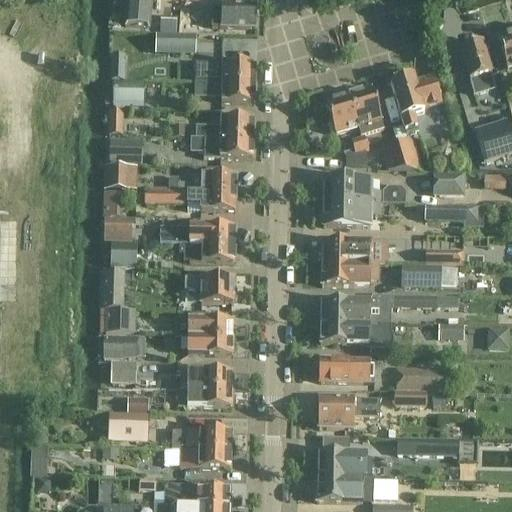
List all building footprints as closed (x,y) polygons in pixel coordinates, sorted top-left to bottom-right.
[(118,0),(117,30),(141,31),(142,22),(143,0),(118,0)] [(256,8),(220,7),(220,12),(211,12),(211,31),(255,32),(256,8)] [(156,37),(155,57),(194,58),(195,39),(167,37),(156,37)] [(511,71),(511,37),(497,42),(507,73),(511,71)] [(481,46),(459,53),(469,85),(473,100),(495,93),(491,78),(481,46)] [(125,58),(124,83),(136,84),(136,58),(125,58)] [(195,66),(195,86),(221,87),(221,86),(254,87),(254,68),(221,67),(195,66)] [(110,70),(110,84),(124,84),(124,71),(110,70)] [(413,80),(390,87),(403,127),(392,131),(397,148),(398,152),(405,175),(417,175),(422,175),(412,143),(408,144),(406,139),(418,135),(413,119),(424,116),(423,112),(440,107),(440,106),(441,104),(439,95),(436,94),(433,84),(416,89),(413,80)] [(112,108),(112,110),(142,111),(143,86),(113,85),(113,86),(112,108)] [(195,86),(195,99),(221,100),(220,106),(254,107),(254,87),(221,86),(221,87),(195,86)] [(371,93),(348,100),(357,132),(360,140),(383,133),(371,93)] [(348,100),(325,107),(330,125),(327,127),(330,135),(333,136),(334,139),(357,132),(348,100)] [(123,115),(109,114),(108,138),(122,139),(123,115)] [(196,130),(196,142),(203,142),(219,142),(253,143),(253,123),(220,122),(220,130),(196,130)] [(511,144),(506,124),(474,134),(484,165),(511,156),(511,144)] [(172,128),(172,140),(184,140),(184,128),(172,128)] [(371,138),(360,141),(364,154),(375,151),(371,138)] [(345,159),(344,173),(370,174),(364,154),(360,141),(350,144),(354,156),(345,159)] [(190,142),(190,156),(202,156),(202,162),(219,162),(252,163),(253,143),(219,142),(203,142),(196,142),(190,142)] [(108,143),(108,167),(128,168),(129,144),(108,143)] [(397,148),(381,152),(388,174),(392,174),(405,175),(398,152),(397,148)] [(108,168),(107,194),(124,195),(124,169),(108,168)] [(190,187),(189,197),(236,198),(236,180),(200,179),(190,179),(190,187)] [(463,179),(434,179),(434,200),(463,199),(463,179)] [(484,179),(483,193),(495,193),(496,179),(484,179)] [(323,182),(323,205),(340,205),(340,208),(356,209),(356,210),(371,210),(371,207),(381,208),(381,196),(372,196),(372,183),(323,182)] [(382,194),(382,208),(405,208),(405,195),(400,190),(387,190),(382,194)] [(145,196),(145,207),(187,208),(187,209),(187,215),(200,215),(235,216),(236,198),(189,197),(168,196),(161,196),(148,196),(145,196)] [(323,205),(322,230),(371,231),(372,219),(380,219),(381,208),(371,207),(371,210),(356,210),(356,209),(340,208),(340,205),(323,205)] [(426,210),(426,225),(464,226),(464,223),(482,224),(482,212),(464,211),(426,210)] [(104,222),(103,242),(133,243),(134,223),(104,222)] [(162,230),(162,248),(179,249),(234,249),(234,231),(202,231),(190,231),(162,230)] [(321,269),(374,270),(388,270),(389,248),(322,246),(321,269)] [(135,248),(111,247),(111,272),(135,272),(135,248)] [(234,267),(234,249),(179,249),(179,257),(183,257),(183,265),(189,265),(189,267),(234,267)] [(437,269),(460,269),(461,255),(437,255),(426,254),(426,268),(437,269)] [(374,280),(374,270),(321,269),(321,290),(368,291),(368,280),(374,280)] [(400,291),(440,292),(440,289),(441,272),(441,271),(401,270),(400,291)] [(441,272),(440,289),(456,290),(456,272),(441,272)] [(116,314),(122,314),(124,275),(103,274),(102,314),(116,314)] [(234,283),(185,282),(185,294),(200,294),(200,307),(233,308),(233,305),(236,305),(236,295),(233,295),(234,283)] [(393,300),(393,311),(436,312),(436,301),(393,300)] [(368,335),(368,330),(369,307),(320,306),(320,329),(363,330),(363,335),(368,335)] [(133,314),(122,314),(116,314),(102,314),(101,314),(101,337),(133,338),(133,314)] [(175,322),(175,341),(188,341),(232,343),(233,323),(175,322)] [(380,331),(368,330),(368,335),(363,335),(363,330),(320,329),(319,348),(368,349),(368,350),(391,351),(393,348),(394,337),(391,335),(391,328),(380,328),(380,331)] [(463,330),(438,329),(437,344),(462,345),(463,330)] [(137,340),(103,339),(103,362),(124,363),(124,361),(136,361),(137,340)] [(188,341),(188,359),(232,360),(232,343),(188,341)] [(319,365),(319,386),(363,387),(374,387),(374,366),(364,366),(319,365)] [(135,367),(111,367),(111,387),(135,387),(135,367)] [(404,393),(432,394),(452,394),(453,378),(433,377),(433,374),(404,373),(404,393)] [(180,375),(179,393),(232,394),(233,376),(180,375)] [(232,412),(232,394),(179,393),(175,393),(175,401),(178,401),(177,410),(232,412)] [(424,397),(394,396),(394,410),(424,411),(424,397)] [(432,399),(432,412),(444,412),(445,400),(432,399)] [(354,402),(318,402),(317,432),(353,433),(353,422),(379,422),(379,404),(354,403),(354,402)] [(148,403),(128,403),(128,417),(147,417),(148,403)] [(147,420),(110,418),(109,433),(147,435),(147,420)] [(43,433),(34,437),(38,448),(48,443),(43,433)] [(171,434),(171,453),(179,454),(231,455),(231,435),(171,434)] [(397,443),(396,460),(456,462),(456,468),(478,469),(478,445),(397,443)] [(32,449),(31,480),(46,481),(47,450),(32,449)] [(119,452),(102,452),(101,463),(118,464),(119,452)] [(179,471),(179,473),(230,474),(231,455),(179,454),(179,471)] [(317,481),(367,482),(368,459),(350,458),(350,457),(317,456),(317,481)] [(367,482),(317,481),(316,506),(362,507),(362,504),(370,504),(371,482),(367,482)] [(37,491),(37,494),(49,495),(50,483),(37,482),(37,491)] [(155,483),(139,482),(138,494),(155,495),(155,483)] [(172,509),(229,511),(230,493),(187,492),(187,488),(167,487),(164,490),(163,509),(172,509)]
